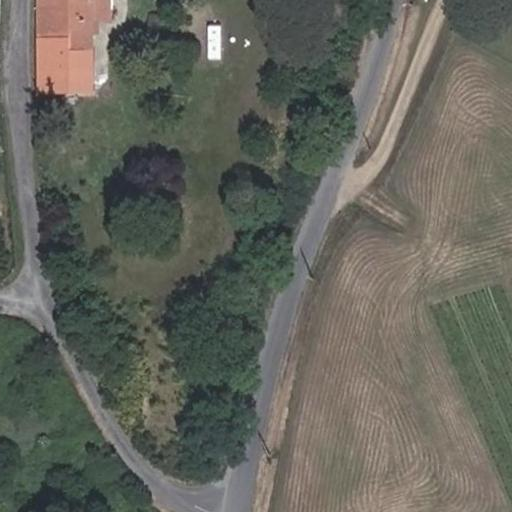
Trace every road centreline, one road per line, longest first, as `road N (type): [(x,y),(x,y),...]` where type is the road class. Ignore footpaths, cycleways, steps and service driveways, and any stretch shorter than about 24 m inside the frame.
road 1 (unclassified): [(408,0),(400,54),(308,254),(230,511)]
road 2 (residential): [(37,293),(24,0)]
road 3 (residential): [(178,511),(151,488),(37,293)]
